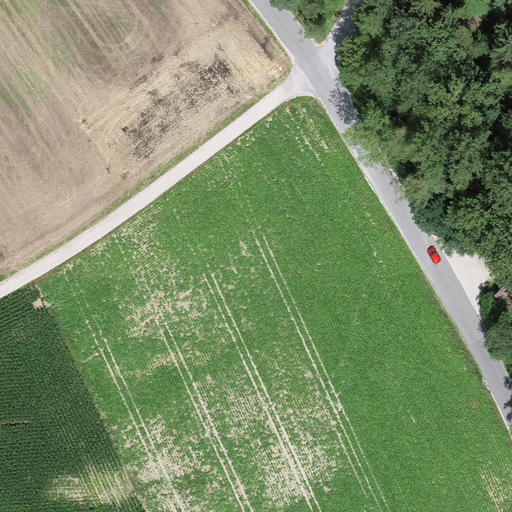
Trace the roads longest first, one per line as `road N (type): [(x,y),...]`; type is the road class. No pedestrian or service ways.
road 1 (unclassified): [(511,405),(416,229),(317,70),(262,0)]
road 2 (track): [(0,289),(317,70),(362,0)]
